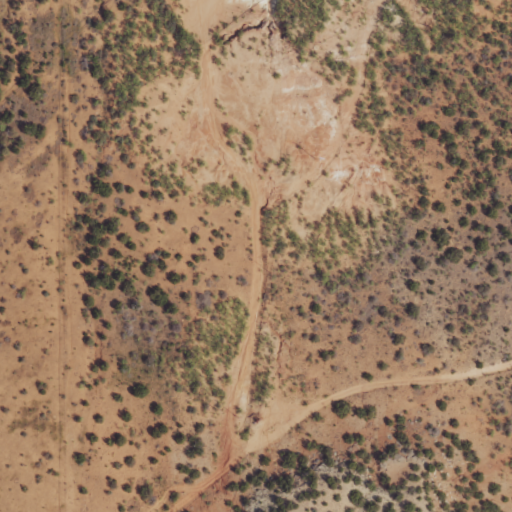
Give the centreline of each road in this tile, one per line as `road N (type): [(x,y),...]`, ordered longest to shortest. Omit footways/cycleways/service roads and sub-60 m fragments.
road 1 (track): [(280,463),(267,432),(267,299),(274,269),(336,162),(341,75),(376,25),(442,0)]
road 2 (track): [(511,409),(447,416),(280,463),(194,511)]
